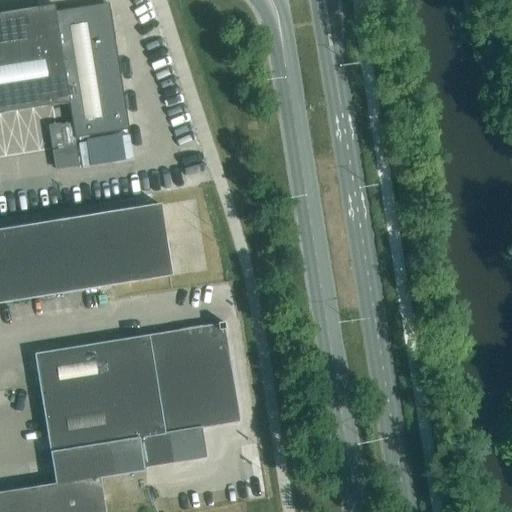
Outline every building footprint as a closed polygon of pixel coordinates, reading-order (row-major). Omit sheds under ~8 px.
[(0,113),(68,103),(72,123),(60,125),(60,123),(48,125),(52,149),(63,148),(64,149),(76,147),(75,139),(129,130),(109,4),(55,12),(54,5),(0,14),(0,113)] [(76,148),(52,152),(55,166),(78,163),(76,148)] [(0,303),(171,277),(160,206),(0,231),(0,303)] [(240,423),(229,354),(224,324),(149,336),(157,383),(165,435),(202,429),(240,423)] [(157,383),(149,336),(34,354),(42,402),(157,383)] [(165,435),(157,383),(42,402),(50,453),(165,435)] [(207,459),(202,429),(165,435),(50,453),(55,484),(0,493),(0,511),(105,511),(100,479),(144,472),(144,469),(207,459)]
